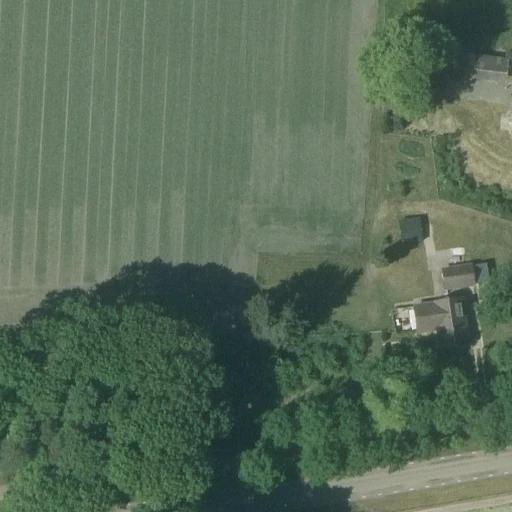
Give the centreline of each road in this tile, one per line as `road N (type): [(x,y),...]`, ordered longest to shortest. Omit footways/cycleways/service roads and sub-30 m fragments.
road 1 (unclassified): [(0,493),(199,467),(511,410)]
road 2 (tertiary): [(171,511),(511,460)]
